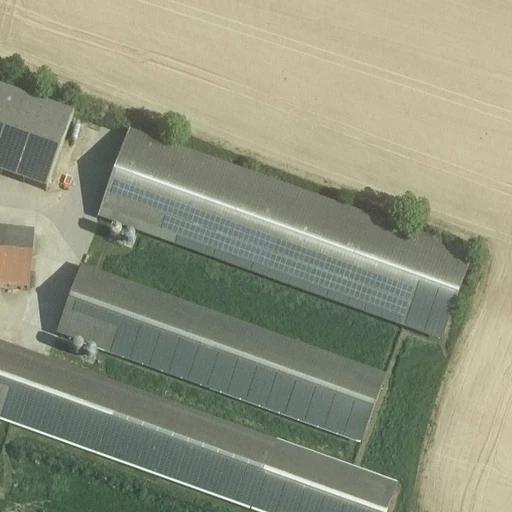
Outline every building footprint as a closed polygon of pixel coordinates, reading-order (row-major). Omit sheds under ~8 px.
[(0,176),(45,193),(72,119),(0,92),(0,176)] [(470,260),(128,138),(99,218),(403,327),(441,340),(470,260)] [(33,236),(0,233),(0,290),(28,292),(33,236)] [(384,381),(80,273),(58,336),(361,444),(384,381)] [(257,511),(386,511),(395,491),(351,475),(0,348),(0,419),(10,424),(257,511)]
